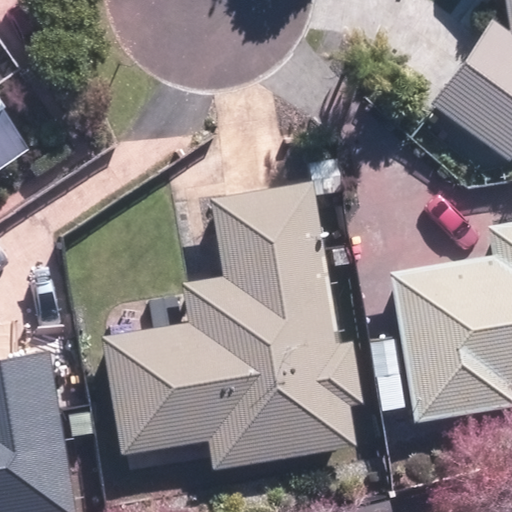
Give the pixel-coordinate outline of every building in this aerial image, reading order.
[(511,0),(502,0),(507,30),(486,15),(428,102),(509,157),(511,151),(511,0)] [(0,170),(24,154),(0,120),(0,170)] [(330,337),(307,194),(336,189),(332,160),(302,165),(304,177),(205,193),(218,271),(174,278),(180,314),(94,327),(115,452),(204,438),(208,464),(353,441),(346,396),(360,393),(351,333),(330,337)] [(511,210),(465,220),(471,249),(385,266),(398,332),(366,339),(373,373),(400,367),(410,421),(511,401),(511,210)] [(0,511),(73,511),(45,349),(0,356),(0,511)]
